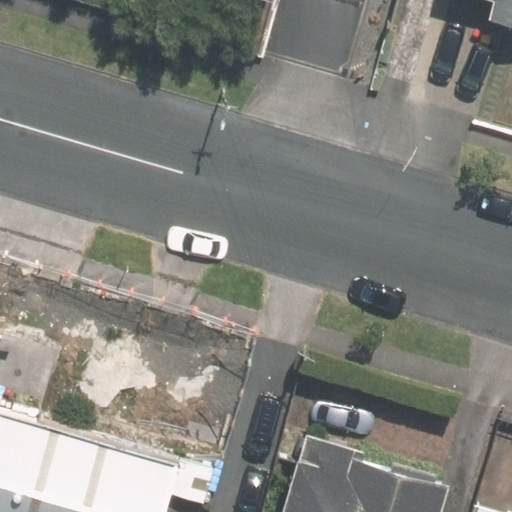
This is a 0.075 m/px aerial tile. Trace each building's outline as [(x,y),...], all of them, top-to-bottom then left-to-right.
[(511,0),(503,0),(498,17),(511,21),(511,0)] [(0,329),(5,331),(15,333),(33,268),(0,258),(0,329)] [(80,282),(46,409),(218,456),(255,334),(80,282)] [(164,511),(180,457),(0,404),(0,511),(164,511)] [(320,428),(296,511),(450,511),(463,468),(320,428)] [(511,511),(511,502),(484,494),(478,511),(511,511)]
